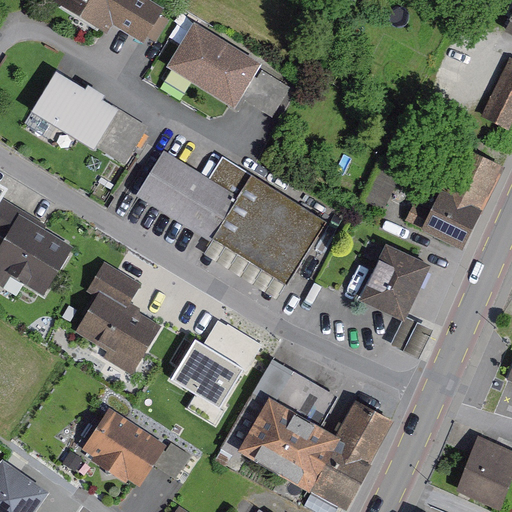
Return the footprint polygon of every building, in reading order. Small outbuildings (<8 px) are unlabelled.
[(169,9),(154,0),(58,0),(113,35),(122,21),(150,39),(169,9)] [(241,109),(248,97),(278,114),(296,83),(195,26),(170,68),(241,109)] [(511,121),(511,60),(489,111),(511,121)] [(89,90),(59,72),(34,114),(97,151),(100,147),(122,110),(116,106),(106,100),(109,96),(92,86),(89,90)] [(117,104),(116,106),(122,110),(100,147),(130,165),(154,126),(117,104)] [(470,229),(502,166),(465,147),(432,210),(470,229)] [(214,241),(216,238),(292,284),(331,220),(228,157),(214,180),(171,153),(143,198),(214,241)] [(77,244),(24,212),(0,251),(0,263),(48,292),(77,244)] [(403,322),(430,266),(387,245),(360,301),(377,309),(403,322)] [(101,298),(105,290),(145,313),(146,307),(136,301),(146,284),(109,261),(90,291),(101,298)] [(138,374),(167,327),(145,313),(105,290),(101,298),(80,332),(112,351),(109,356),(138,374)] [(225,310),(208,337),(245,361),(263,334),(225,310)] [(269,399),(320,427),(336,398),(272,363),(253,397),(267,404),(269,399)] [(320,427),(269,399),(267,404),(241,452),(346,508),(390,423),(354,403),(334,438),(320,427)] [(168,448),(171,443),(113,406),(86,447),(97,454),(95,458),(130,481),(133,477),(144,484),(158,463),(168,448)] [(168,448),(158,463),(180,478),(196,454),(176,441),(170,449),(168,448)] [(511,473),(511,451),(486,441),(466,488),(500,502),(511,473)] [(38,511),(52,494),(3,460),(0,465),(0,511),(38,511)]
